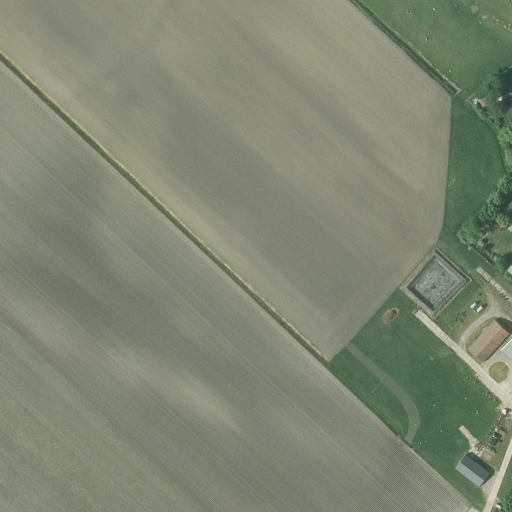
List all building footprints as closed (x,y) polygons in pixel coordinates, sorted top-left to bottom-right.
[(488,93),(478,97),(483,110),(493,106),(488,93)] [(493,215),(486,220),(496,232),(503,226),(493,215)] [(468,348),(471,350),(483,362),(510,333),(495,319),(468,348)] [(511,358),(511,337),(501,349),(511,358)] [(479,486),(490,472),(466,454),(456,467),(479,486)]
